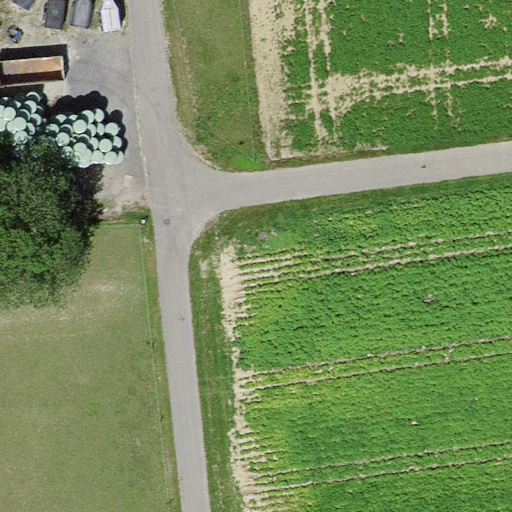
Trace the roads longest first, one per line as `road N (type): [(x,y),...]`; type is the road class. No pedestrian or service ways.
road 1 (track): [(197,511),(141,0)]
road 2 (track): [(511,162),(164,208)]
